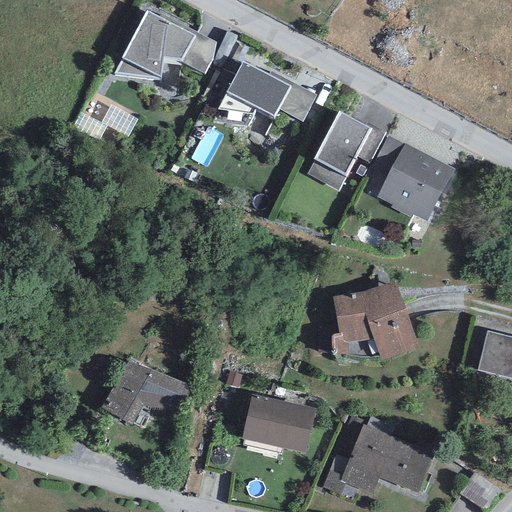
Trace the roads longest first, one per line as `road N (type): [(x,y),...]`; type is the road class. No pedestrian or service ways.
road 1 (residential): [(211,0),(511,157)]
road 2 (residential): [(0,447),(215,511)]
